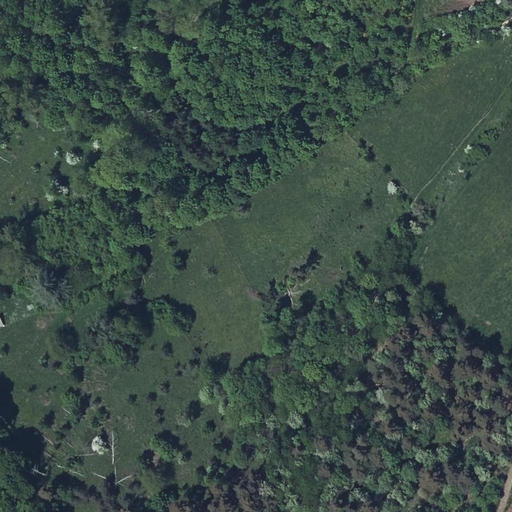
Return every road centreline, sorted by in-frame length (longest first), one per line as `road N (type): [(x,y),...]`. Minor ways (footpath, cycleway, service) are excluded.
road 1 (track): [(511,17),(120,223),(0,274)]
road 2 (track): [(89,236),(201,0)]
